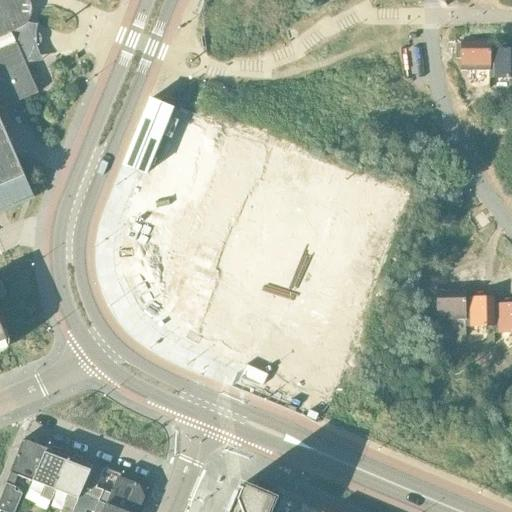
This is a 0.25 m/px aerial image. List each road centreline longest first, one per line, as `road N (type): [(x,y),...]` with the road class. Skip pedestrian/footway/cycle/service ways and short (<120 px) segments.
road 1 (secondary): [(147,0),(62,211),(54,255),(67,307),(94,360)]
road 2 (secondary): [(115,340),(89,301),(80,245),(86,210),(173,0)]
road 3 (residential): [(188,479),(8,403)]
road 4 (secondary): [(462,511),(303,444)]
road 5 (secondary): [(94,360),(213,420)]
road 6 (secondary): [(221,401),(173,381),(115,340)]
